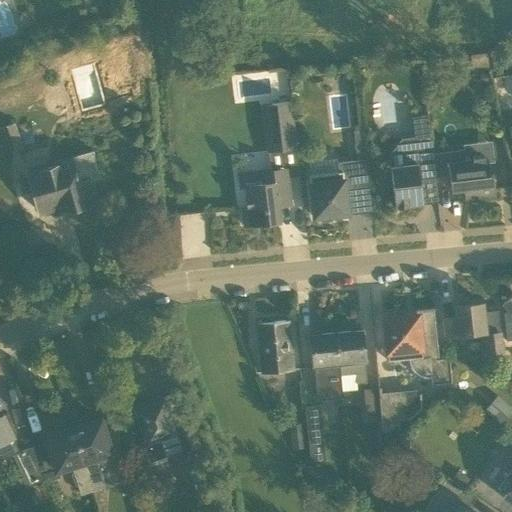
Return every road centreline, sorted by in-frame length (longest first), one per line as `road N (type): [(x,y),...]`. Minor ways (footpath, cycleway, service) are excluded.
road 1 (unclassified): [(209,281),(511,253)]
road 2 (residential): [(0,344),(112,302),(209,281)]
